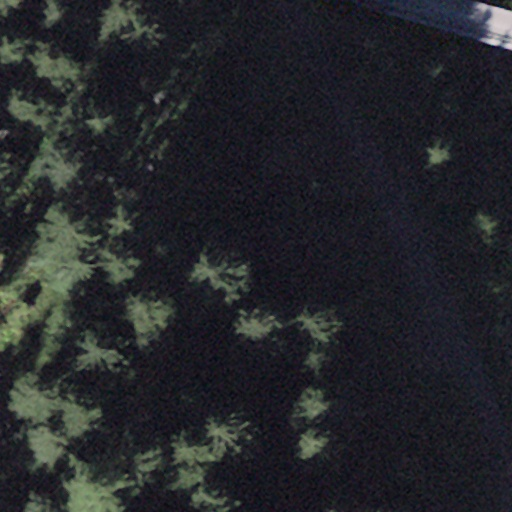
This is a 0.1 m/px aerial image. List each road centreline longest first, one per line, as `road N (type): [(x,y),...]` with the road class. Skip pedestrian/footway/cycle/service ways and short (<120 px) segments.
road 1 (track): [(440,290),(292,0)]
road 2 (track): [(511,499),(440,290)]
